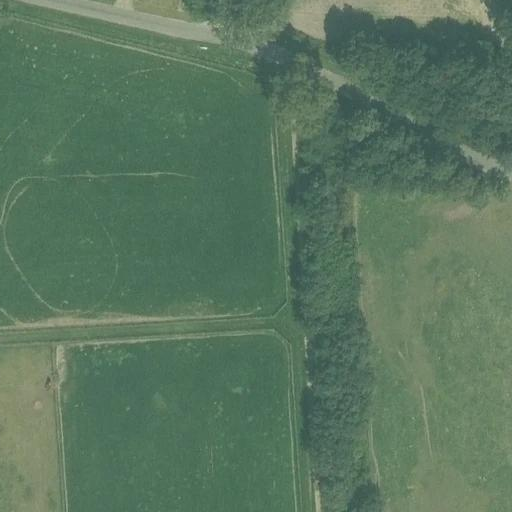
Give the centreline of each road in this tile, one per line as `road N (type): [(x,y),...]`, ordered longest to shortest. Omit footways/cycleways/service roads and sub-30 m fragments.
road 1 (unclassified): [(511,176),(278,53),(234,40)]
road 2 (unclassified): [(234,40),(55,0)]
